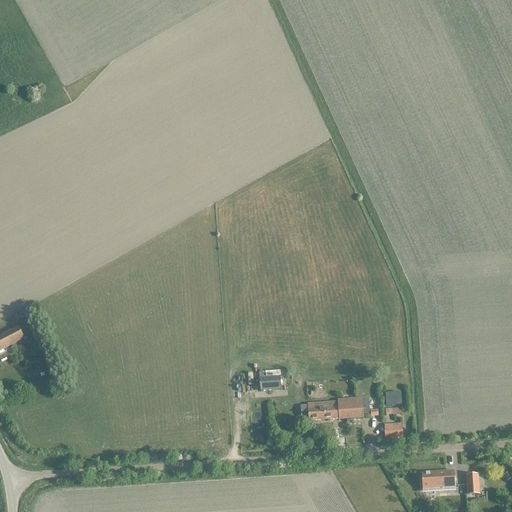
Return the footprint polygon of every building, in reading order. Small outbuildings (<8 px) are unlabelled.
[(0,352),(24,340),(18,329),(0,338),(0,352)] [(280,378),(259,379),(260,392),(265,392),(281,390),(280,383),(280,378)] [(364,399),(355,400),(309,403),(310,422),(366,417),(364,399)] [(402,423),(385,424),(386,439),(403,438),(402,423)] [(423,490),(448,489),(455,488),(454,471),(422,473),(423,490)] [(466,476),(467,496),(480,496),(479,476),(466,476)]
